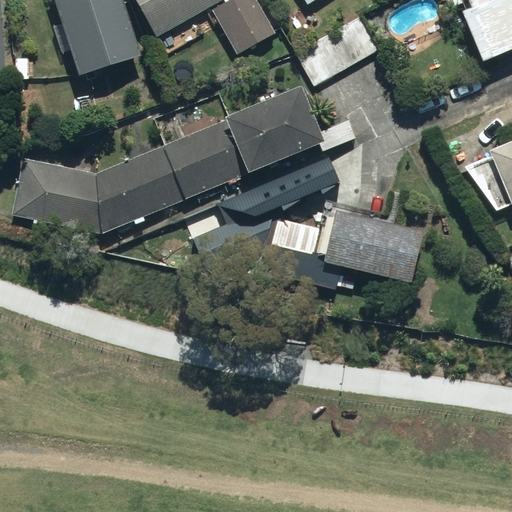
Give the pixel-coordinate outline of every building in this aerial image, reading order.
[(0,0),(0,80),(9,80),(5,0),(0,0)] [(127,0),(61,0),(87,76),(147,57),(127,0)] [(139,0),(164,42),(186,30),(183,25),(227,0),(229,4),(216,12),(241,55),(279,33),(260,0),(139,0)] [(511,0),(475,0),(479,8),(468,13),(489,63),(511,52),(511,0)] [(302,57),(318,86),(380,52),(364,23),(302,57)] [(100,175),(27,160),(16,216),(106,234),(331,142),(307,87),(281,98),(278,92),(263,98),(265,104),(100,175)] [(511,143),(494,151),(511,193),(511,143)] [(323,225),(279,215),(264,278),(339,295),(341,286),(343,287),(346,278),(343,277),(344,275),(338,274),(339,266),(417,283),(429,232),(341,212),(331,257),(317,253),(323,225)]
